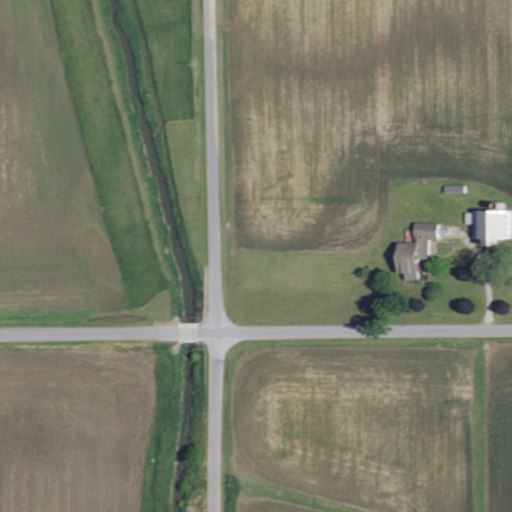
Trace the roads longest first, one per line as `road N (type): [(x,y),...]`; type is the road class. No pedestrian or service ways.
road 1 (tertiary): [(223,511),(219,0)]
road 2 (tertiary): [(214,329),(511,330)]
road 3 (tertiary): [(0,334),(166,330)]
